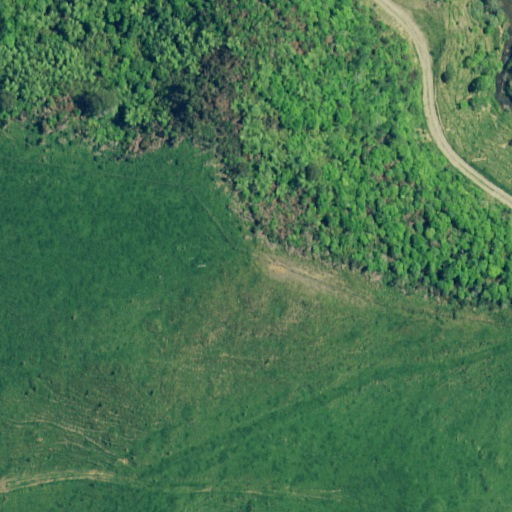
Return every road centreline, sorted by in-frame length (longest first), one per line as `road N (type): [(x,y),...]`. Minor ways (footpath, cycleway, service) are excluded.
road 1 (track): [(374,511),(352,495),(154,486),(84,473),(0,486)]
road 2 (track): [(385,0),(409,18),(427,49),(437,130),(461,165),(511,200)]
